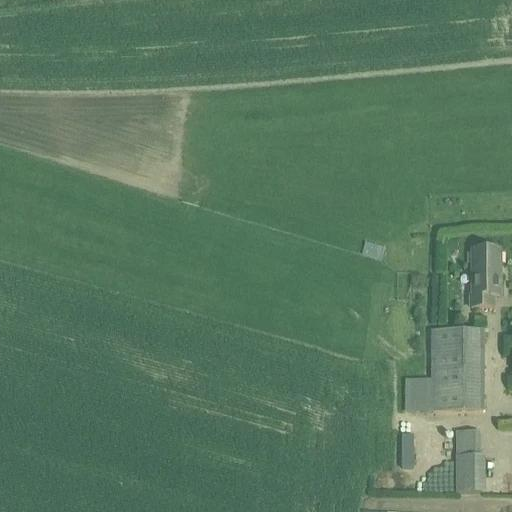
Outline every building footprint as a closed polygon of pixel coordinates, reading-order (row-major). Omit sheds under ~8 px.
[(372,241),(367,256),(388,263),(393,248),(372,241)] [(493,297),(500,297),(500,252),(472,252),(472,297),(471,297),(471,310),(493,310),(493,297)] [(482,414),(482,333),(433,333),(433,381),(405,381),(405,414),(482,414)] [(480,450),(479,431),(463,432),(465,451),(480,450)] [(464,454),(464,493),(491,493),(491,454),(464,454)]
